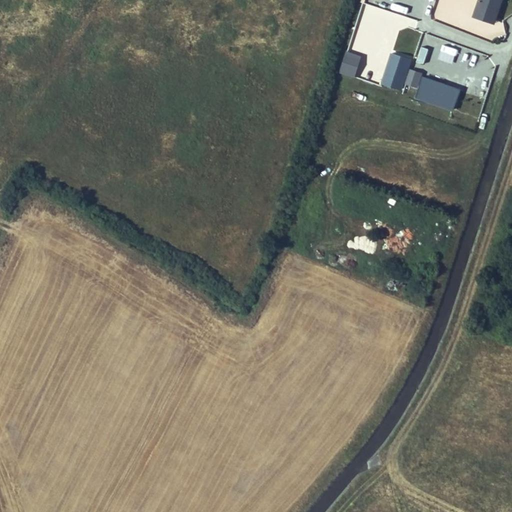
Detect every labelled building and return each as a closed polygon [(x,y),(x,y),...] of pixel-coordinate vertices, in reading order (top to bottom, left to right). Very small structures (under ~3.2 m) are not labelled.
[(437,0),(432,19),(455,25),(458,11),(470,14),(474,0),(437,0)] [(494,25),(502,0),(477,0),(471,17),(494,25)] [(415,30),(418,20),(366,4),(356,38),(368,42),(368,41),(393,48),(400,25),(415,30)] [(345,50),(337,73),(354,79),(362,56),(345,50)] [(405,86),(419,87),(422,72),(408,70),(405,86)] [(415,100),(445,109),(448,97),(452,87),(423,78),(419,90),(418,90),(415,100)]
